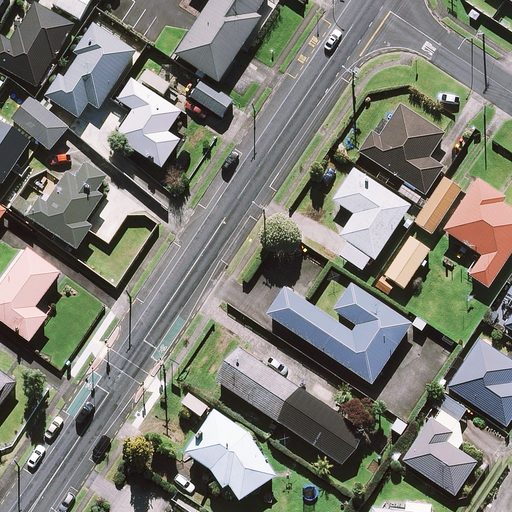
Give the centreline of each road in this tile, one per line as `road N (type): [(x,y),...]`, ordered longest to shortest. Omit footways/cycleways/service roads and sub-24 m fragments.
road 1 (secondary): [(32,506),(368,0)]
road 2 (residential): [(511,92),(372,0)]
